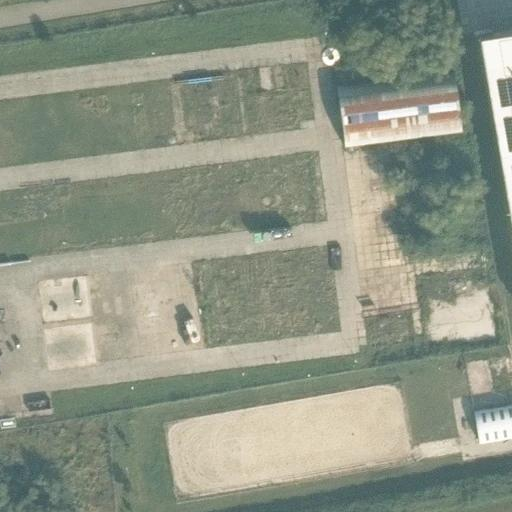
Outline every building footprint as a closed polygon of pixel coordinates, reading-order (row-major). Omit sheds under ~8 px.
[(511,31),(479,37),(479,39),(511,230),(511,31)] [(304,89),(304,70),(280,70),(280,89),(304,89)] [(460,131),(453,72),(337,87),(344,147),(460,131)] [(277,127),(308,122),(304,99),(273,103),(277,127)] [(23,120),(23,137),(46,137),(45,119),(23,120)] [(360,174),(383,173),(383,163),(360,164),(360,174)] [(228,202),(281,200),(281,178),(228,180),(228,202)] [(41,214),(71,213),(70,186),(40,187),(41,214)] [(0,257),(3,257),(2,249),(11,248),(10,237),(0,238),(0,257)] [(92,317),(86,274),(36,281),(42,324),(92,317)] [(303,289),(290,289),(289,302),(302,303),(303,289)] [(98,366),(92,322),(42,328),(48,372),(98,366)] [(511,437),(511,404),(473,411),(479,443),(511,437)]
